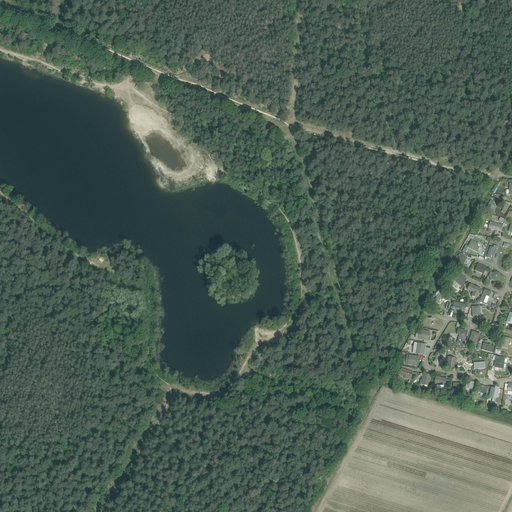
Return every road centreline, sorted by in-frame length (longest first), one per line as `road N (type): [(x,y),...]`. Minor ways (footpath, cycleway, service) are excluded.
road 1 (track): [(98,511),(179,387),(198,394),(228,389),(256,345),(304,311),(299,239),(285,213),(186,145),(147,107),(0,50)]
road 2 (track): [(0,7),(290,130),(395,152)]
road 3 (track): [(395,152),(495,176),(511,100)]
road 4 (track): [(299,0),(295,146)]
road 5 (residential): [(511,380),(430,367),(449,318)]
